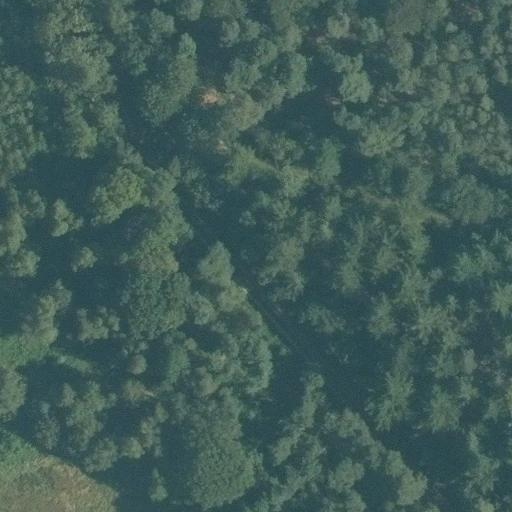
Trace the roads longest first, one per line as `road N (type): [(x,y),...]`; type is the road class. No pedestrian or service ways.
road 1 (track): [(463,511),(133,124),(76,0)]
road 2 (track): [(511,238),(133,124)]
